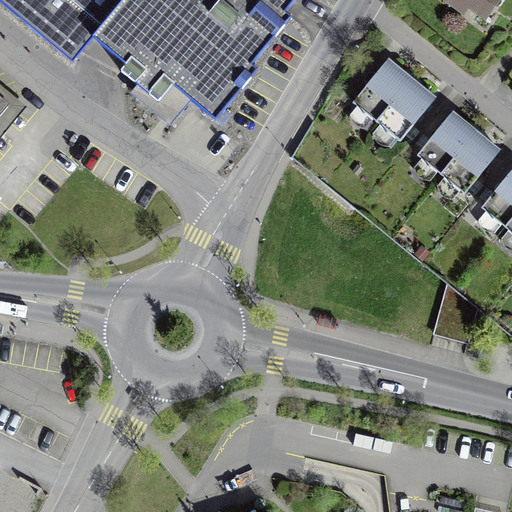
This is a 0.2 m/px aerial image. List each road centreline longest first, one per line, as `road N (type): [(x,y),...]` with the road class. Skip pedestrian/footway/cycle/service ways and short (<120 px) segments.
road 1 (secondary): [(223,338),(511,403)]
road 2 (residential): [(0,51),(225,214)]
road 3 (residential): [(225,214),(354,0)]
road 4 (residential): [(511,121),(363,0)]
road 5 (tertiary): [(74,511),(152,375)]
road 6 (secondary): [(0,294),(128,315)]
